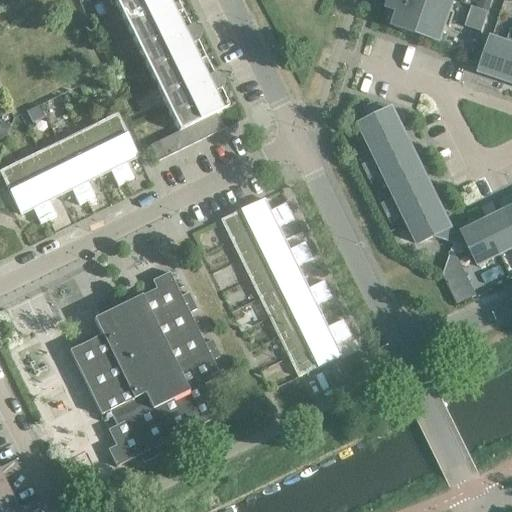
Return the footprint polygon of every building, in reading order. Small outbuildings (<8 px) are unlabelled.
[(112,0),(131,37),(174,16),(166,0),(112,0)] [(453,1),(448,0),(389,0),(388,5),(391,10),(390,12),(398,14),(394,28),(400,30),(400,32),(406,34),(406,32),(439,43),(453,1)] [(479,0),(476,9),(488,12),(492,0),(479,0)] [(471,8),(464,27),(481,33),(487,14),(471,8)] [(182,33),(174,16),(131,37),(154,85),(197,64),(189,47),(197,44),(196,43),(197,42),(198,41),(198,39),(198,38),(198,37),(198,36),(198,34),(197,34),(196,32),(195,31),(192,30),(191,30),(190,30),(189,29),(182,33)] [(480,74),(501,81),(511,48),(511,30),(510,29),(505,44),(491,40),(480,74)] [(511,48),(501,81),(511,84),(511,48)] [(206,80),(197,64),(154,85),(178,133),(215,115),(219,113),(221,112),(213,95),(220,91),(220,90),(221,88),(221,87),(222,86),(222,84),(222,83),(221,83),(221,82),(220,80),(219,79),(218,78),(217,78),(216,77),(215,77),(213,77),(213,76),(206,80)] [(359,126),(369,147),(401,131),(391,111),(380,116),(374,105),(365,109),(371,121),(359,126)] [(39,107),(27,113),(32,124),(44,118),(39,107)] [(117,115),(96,124),(125,183),(133,179),(125,163),(138,157),(117,115)] [(223,130),(215,115),(178,133),(149,146),(157,162),(223,130)] [(1,121),(0,123),(0,134),(6,136),(10,124),(1,121)] [(125,183),(96,124),(77,134),(98,177),(110,171),(117,187),(125,183)] [(411,150),(401,131),(369,147),(375,159),(361,166),(365,173),(411,150)] [(98,177),(77,134),(58,143),(86,202),(94,198),(86,182),(98,177)] [(86,202),(58,143),(38,153),(59,196),(71,190),(79,206),(86,202)] [(420,170),(411,150),(365,173),(368,180),(382,173),(388,186),(420,170)] [(59,196),(38,153),(19,162),(48,221),(56,217),(48,201),(59,196)] [(48,221),(19,162),(0,171),(0,175),(20,215),(32,209),(40,225),(48,221)] [(430,189),(420,170),(388,186),(394,198),(380,205),(384,212),(430,189)] [(439,209),(430,189),(384,212),(387,219),(402,212),(408,225),(439,209)] [(221,221),(231,242),(290,213),(286,205),(270,213),(264,200),(221,221)] [(449,229),(439,209),(408,225),(417,245),(438,234),(440,238),(453,242),(456,232),(449,229)] [(511,209),(503,214),(511,233),(511,209)] [(294,221),(290,213),(231,242),(241,261),(283,240),(278,228),(294,221)] [(511,233),(503,214),(483,224),(499,256),(511,250),(511,251),(511,233)] [(499,256),(483,224),(463,234),(456,232),(453,242),(465,246),(468,245),(479,266),(499,256)] [(289,252),(283,240),(241,261),(250,280),(309,252),(305,244),(289,252)] [(313,259),(309,252),(250,280),(260,300),(302,279),(297,267),(313,259)] [(449,253),(442,273),(457,304),(478,294),(460,257),(449,253)] [(156,290),(140,298),(144,306),(129,313),(125,305),(92,321),(100,337),(68,352),(100,418),(108,414),(115,427),(106,431),(114,447),(106,451),(115,469),(139,458),(142,464),(160,456),(156,448),(187,433),(191,441),(207,432),(203,425),(219,417),(204,385),(220,378),(212,362),(219,358),(211,341),(204,345),(189,314),(196,310),(188,294),(181,298),(169,274),(152,282),(156,290)] [(308,290),(302,279),(260,300),(269,319),(328,290),(324,282),(308,290)] [(332,298),(328,290),(269,319),(279,339),(321,317),(316,306),(332,298)] [(327,329),(321,317),(279,339),(288,358),(347,329),(343,321),(327,329)] [(351,337),(347,329),(288,358),(298,378),(341,357),(335,345),(351,337)] [(15,461),(6,466),(11,476),(20,471),(15,461)] [(11,476),(6,466),(0,468),(0,498),(9,494),(2,480),(11,476)] [(17,511),(16,509),(9,494),(0,498),(0,511),(17,511)] [(34,500),(25,505),(28,511),(34,511),(39,510),(34,500)]
